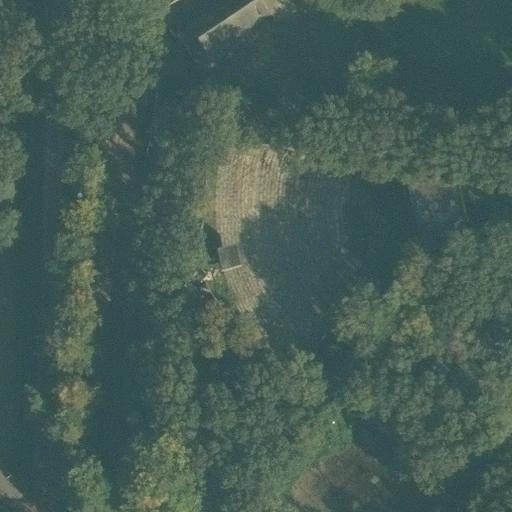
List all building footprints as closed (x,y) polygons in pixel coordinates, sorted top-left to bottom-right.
[(149,0),(157,13),(179,0),(149,0)] [(296,12),(287,0),(225,0),(175,35),(202,75),(253,41),(245,29),(267,14),(275,26),(296,12)] [(216,136),(199,145),(202,179),(201,220),(181,283),(205,296),(228,323),(252,372),(268,378),(281,369),(313,348),(323,341),(352,322),(423,275),(436,267),(412,166),(393,163),(339,155),(311,151),(265,143),(227,138),(216,136)] [(464,207),(461,188),(460,188),(460,190),(448,190),(446,183),(442,184),(441,180),(435,182),(436,185),(421,189),(421,187),(419,187),(419,189),(420,189),(433,242),(431,242),(432,243),(434,243),(434,241),(458,235),(456,228),(468,223),(468,224),(470,224),(464,207)] [(136,511),(150,499),(141,490),(148,483),(131,465),(124,472),(107,487),(93,501),(103,511),(136,511)]
